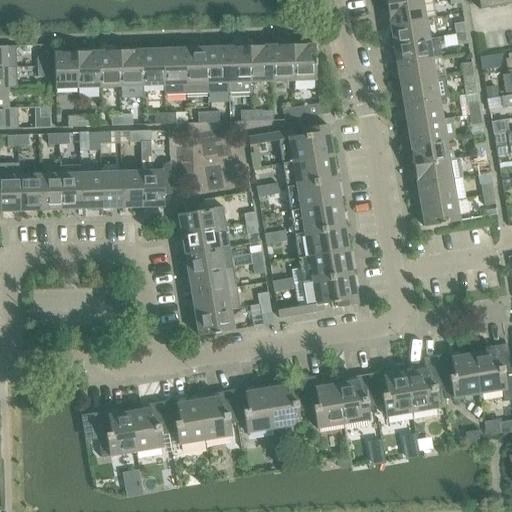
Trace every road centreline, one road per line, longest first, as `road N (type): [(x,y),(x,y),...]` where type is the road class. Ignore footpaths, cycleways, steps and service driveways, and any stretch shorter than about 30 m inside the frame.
road 1 (residential): [(0,372),(11,372),(12,259),(137,255),(156,366),(402,323)]
road 2 (residential): [(402,323),(365,111),(333,0)]
